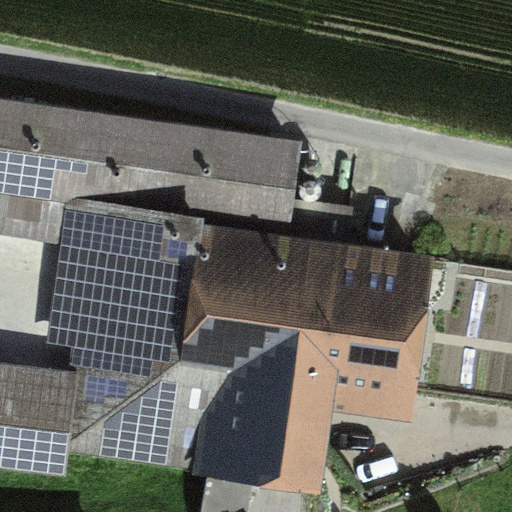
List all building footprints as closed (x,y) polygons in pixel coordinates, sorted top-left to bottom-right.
[(290,222),(302,132),(0,91),(0,233),(58,242),(64,197),(77,190),(203,203),(200,210),(290,222)] [(180,350),(193,255),(200,210),(203,203),(77,190),(64,197),(58,242),(46,339),(71,341),(180,350)] [(333,405),(410,415),(435,243),(290,222),(200,210),(193,255),(180,350),(230,358),(201,404),(192,470),(321,488),(333,405)] [(180,350),(71,341),(68,364),(78,365),(68,449),(192,470),(201,404),(230,358),(180,350)] [(68,364),(0,356),(0,466),(65,474),(68,449),(78,365),(68,364)]
